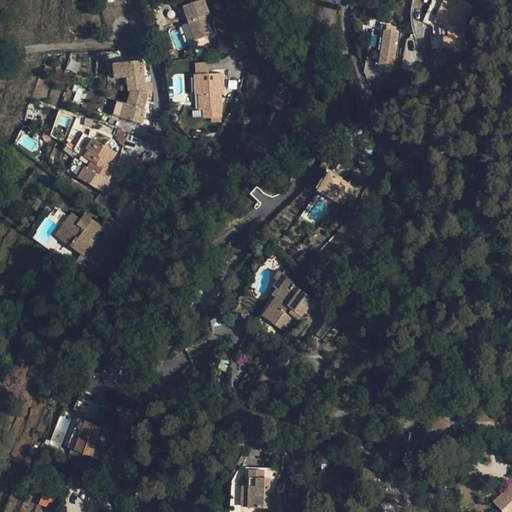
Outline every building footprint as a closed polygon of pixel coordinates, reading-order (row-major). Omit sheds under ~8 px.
[(216,34),(204,0),(200,0),(183,6),(195,41),(216,34)] [(443,2),(443,0),(432,0),(424,22),(433,27),(434,31),(430,31),(432,49),(445,49),(454,48),(454,52),(466,51),(464,27),(473,5),(460,0),(459,0),(456,8),(443,2)] [(385,30),(384,39),(380,64),(390,66),(394,41),(396,41),(397,32),(385,30)] [(72,55),(65,77),(72,80),(80,58),(72,55)] [(129,91),(132,91),(146,92),(143,61),(114,64),(115,78),(128,77),(129,91)] [(447,71),(444,83),(450,85),(453,72),(447,71)] [(200,110),(203,110),(211,110),(211,117),(222,117),(221,109),(222,109),(221,94),(224,94),(223,73),(194,74),(196,95),(199,95),(200,110)] [(149,92),(146,92),(132,91),(128,104),(118,101),(114,115),(142,123),(146,110),(144,109),(149,92)] [(211,110),(203,110),(204,118),(211,117),(211,110)] [(163,142),(173,147),(176,149),(183,137),(170,129),(163,142)] [(84,133),(78,143),(112,149),(84,133)] [(367,150),(373,154),(377,147),(365,140),(362,147),(367,150)] [(73,150),(92,162),(96,165),(106,170),(117,152),(112,149),(78,143),(73,150)] [(169,159),(176,149),(173,147),(166,158),(169,159)] [(373,154),(367,150),(363,157),(367,159),(373,154)] [(96,165),(92,162),(88,168),(93,171),(96,165)] [(223,176),(228,164),(225,162),(217,171),(223,176)] [(233,168),(228,164),(223,176),(225,177),(233,168)] [(106,170),(96,165),(93,171),(88,168),(85,167),(78,178),(102,192),(113,174),(106,170)] [(318,190),(338,202),(349,185),(329,173),(318,190)] [(100,196),(94,204),(104,211),(110,203),(100,196)] [(73,213),(63,226),(69,230),(62,241),(82,256),(90,246),(87,244),(94,234),(97,236),(103,227),(86,214),(82,220),(73,213)] [(56,236),(62,241),(69,230),(63,226),(56,236)] [(99,237),(97,236),(94,234),(87,244),(90,246),(91,247),(99,237)] [(297,259),(302,265),(309,258),(305,252),(297,259)] [(295,282),(279,271),(274,278),(277,281),(273,287),(276,289),(272,295),(275,297),(262,316),(285,332),(296,317),(300,319),(307,308),(312,312),(319,303),(313,299),(293,285),(295,282)] [(75,450),(85,421),(78,418),(68,447),(75,450)] [(101,427),(85,421),(75,450),(92,456),(97,443),(95,442),(98,435),(101,427)] [(264,471),(250,470),(249,486),(248,508),(265,508),(269,508),(269,495),(270,478),(263,478),(264,471)] [(502,511),(511,511),(511,487),(504,496),(502,495),(494,503),(502,511)] [(53,500),(43,496),(40,504),(51,508),(53,500)]
